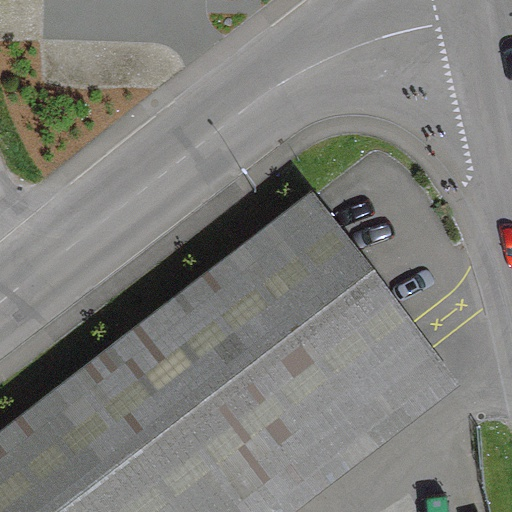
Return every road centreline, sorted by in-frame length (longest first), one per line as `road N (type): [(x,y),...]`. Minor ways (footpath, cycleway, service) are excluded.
road 1 (unclassified): [(0,302),(392,0)]
road 2 (unclassified): [(485,0),(511,140)]
